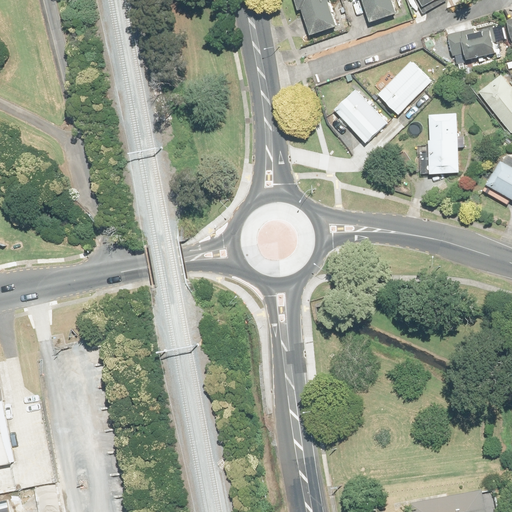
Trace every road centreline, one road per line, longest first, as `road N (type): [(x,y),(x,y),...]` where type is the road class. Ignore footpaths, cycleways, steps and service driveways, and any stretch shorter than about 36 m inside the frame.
road 1 (tertiary): [(0,298),(185,259)]
road 2 (tertiary): [(284,339),(309,511)]
road 3 (tertiary): [(268,141),(250,0)]
road 4 (tertiary): [(385,230),(511,264)]
